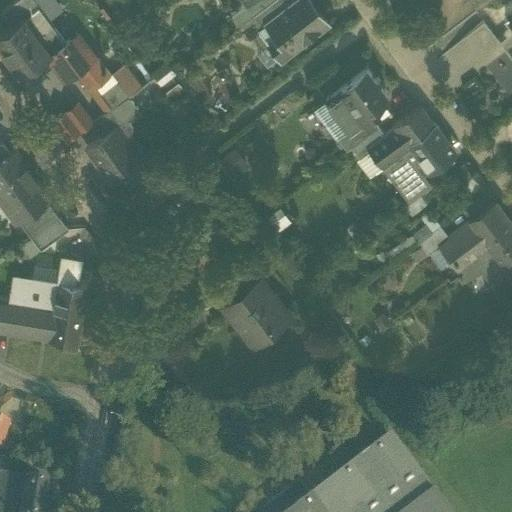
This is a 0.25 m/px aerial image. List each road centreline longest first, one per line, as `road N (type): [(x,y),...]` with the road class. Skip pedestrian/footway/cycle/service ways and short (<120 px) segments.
road 1 (residential): [(0,72),(107,219),(125,287),(107,407)]
road 2 (residential): [(365,0),(511,187)]
